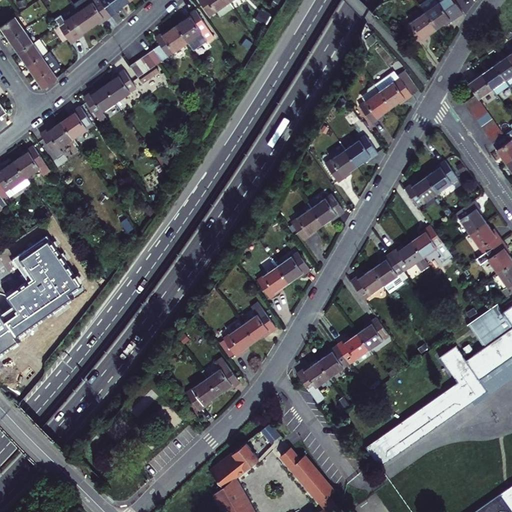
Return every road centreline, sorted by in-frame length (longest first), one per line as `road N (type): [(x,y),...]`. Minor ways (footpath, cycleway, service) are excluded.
road 1 (trunk): [(0,490),(181,270),(354,0)]
road 2 (trunk): [(325,0),(169,242),(0,452)]
road 3 (residential): [(134,511),(268,378),(433,97)]
road 4 (residential): [(34,113),(166,0)]
road 5 (residential): [(0,406),(104,511)]
road 6 (residential): [(433,97),(511,208)]
